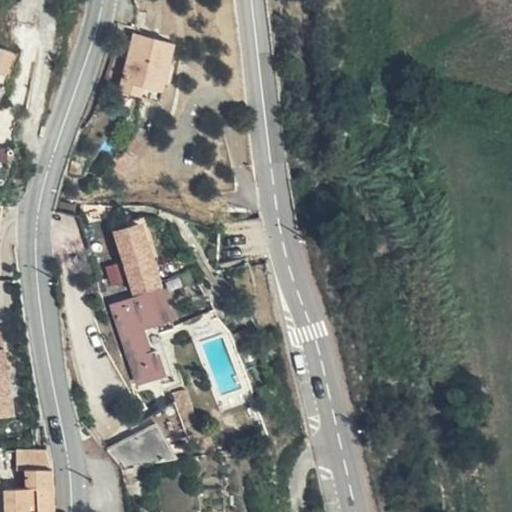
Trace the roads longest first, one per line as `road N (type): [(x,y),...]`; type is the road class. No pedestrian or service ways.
road 1 (secondary): [(354,511),(313,332),(282,240),(251,0)]
road 2 (secondary): [(101,0),(39,226),(37,282),(74,511)]
